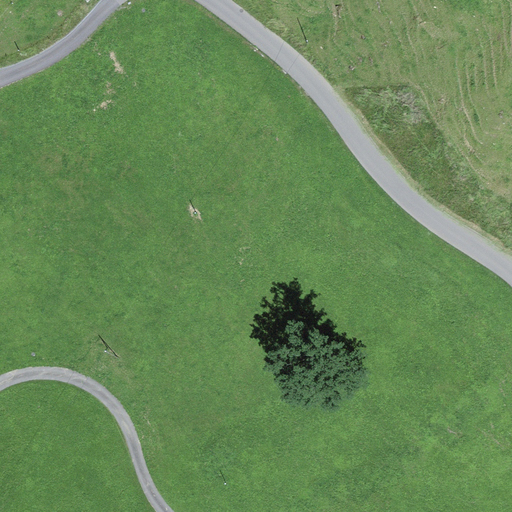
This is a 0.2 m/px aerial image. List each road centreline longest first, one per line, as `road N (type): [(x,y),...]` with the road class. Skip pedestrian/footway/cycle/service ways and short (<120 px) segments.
road 1 (residential): [(210,0),(295,64),(359,194),(460,268),(511,326)]
road 2 (residential): [(165,511),(138,460),(132,427),(84,381),(22,375),(0,384)]
road 3 (residential): [(0,80),(64,47),(116,0)]
